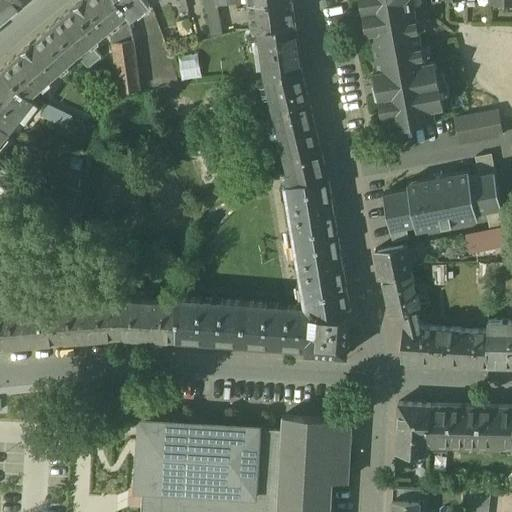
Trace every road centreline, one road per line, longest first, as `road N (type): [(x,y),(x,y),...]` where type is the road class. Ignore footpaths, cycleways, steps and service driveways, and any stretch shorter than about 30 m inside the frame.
road 1 (residential): [(315,0),(372,276),(378,380)]
road 2 (residential): [(378,380),(188,365),(0,374)]
road 3 (residential): [(511,383),(378,380)]
road 4 (residential): [(378,380),(371,511)]
